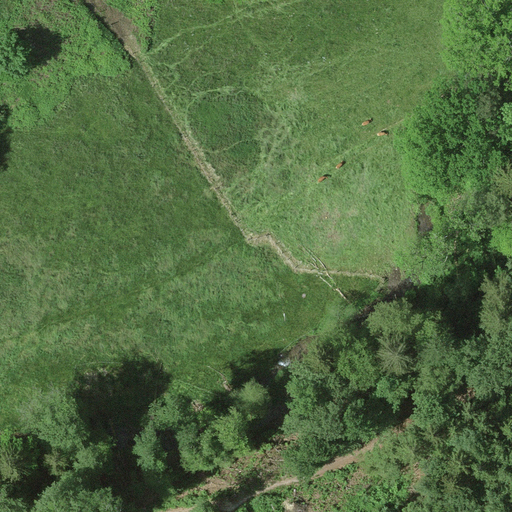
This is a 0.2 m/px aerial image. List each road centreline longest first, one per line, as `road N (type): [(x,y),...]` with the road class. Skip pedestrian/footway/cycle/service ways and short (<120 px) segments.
road 1 (track): [(511,98),(476,98),(426,114),(334,163),(221,241),(0,333)]
road 2 (track): [(511,368),(322,469)]
